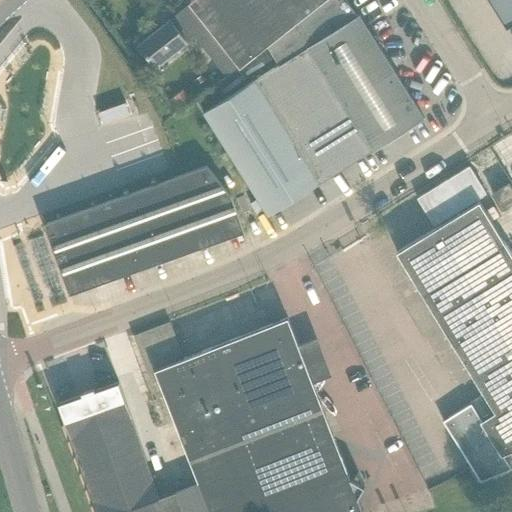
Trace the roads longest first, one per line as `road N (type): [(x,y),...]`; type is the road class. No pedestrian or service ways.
road 1 (unclassified): [(0,361),(257,264),(494,119)]
road 2 (unclassified): [(494,119),(419,0)]
